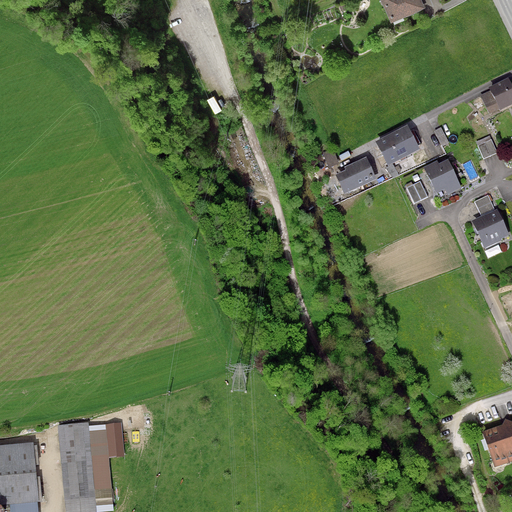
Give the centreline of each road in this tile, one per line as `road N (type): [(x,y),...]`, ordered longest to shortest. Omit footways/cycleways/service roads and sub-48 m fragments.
road 1 (track): [(419,511),(311,323),(261,161),(184,0)]
road 2 (unknown): [(511,74),(368,145)]
road 3 (residential): [(450,215),(511,343)]
